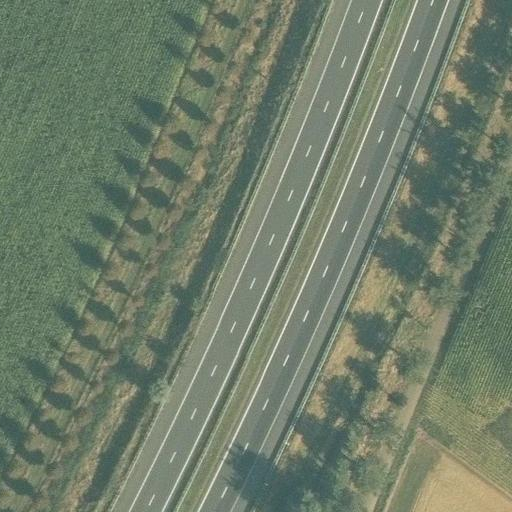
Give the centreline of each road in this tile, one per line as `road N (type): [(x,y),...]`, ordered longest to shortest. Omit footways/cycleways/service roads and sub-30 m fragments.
road 1 (motorway): [(367,0),(276,241),(142,511)]
road 2 (motorway): [(211,511),(330,263),(432,0)]
road 3 (unclassified): [(368,511),(511,162)]
